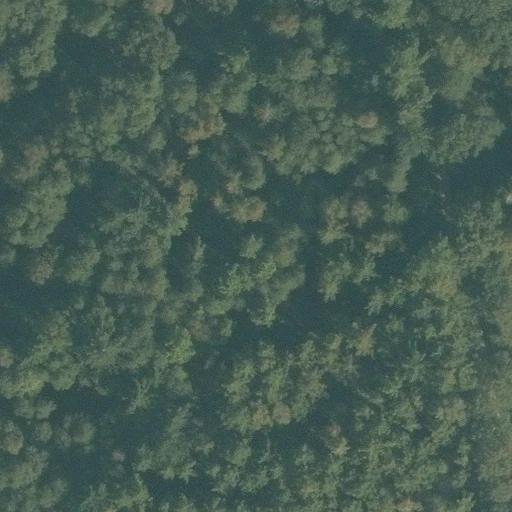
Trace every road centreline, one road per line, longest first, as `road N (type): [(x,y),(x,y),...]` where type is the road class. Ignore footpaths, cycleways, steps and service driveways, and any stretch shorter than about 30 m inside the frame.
road 1 (track): [(402,0),(458,250)]
road 2 (track): [(458,250),(511,488)]
